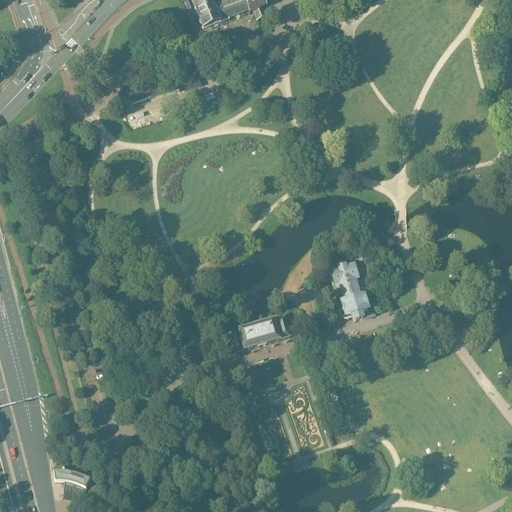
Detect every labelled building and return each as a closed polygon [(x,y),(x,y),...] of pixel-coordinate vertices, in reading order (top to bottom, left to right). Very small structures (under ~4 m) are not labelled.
[(201,26),(202,31),(219,24),(220,26),(228,22),(227,21),(247,13),(248,17),(252,15),(255,24),(265,20),(262,11),(265,10),(261,0),(230,0),(213,7),(209,0),(198,0),(191,3),(199,21),(198,23),(199,26),(201,26)] [(144,92),(142,93),(129,97),(132,106),(178,91),(179,95),(199,88),(194,72),(174,78),(174,79),(143,89),(144,92)] [(368,255),(361,257),(363,265),(370,264),(368,255)] [(341,306),(345,319),(367,313),(363,300),(360,301),(354,281),(357,280),(353,268),(346,270),(345,268),(338,270),(339,273),(332,275),(335,287),(339,285),(345,305),(341,306)] [(290,339),(288,333),(284,320),(226,337),(232,356),(290,339)] [(79,503),(89,482),(90,482),(89,481),(89,480),(88,480),(73,476),(64,474),(63,473),(62,473),(62,472),(55,472),(54,472),(53,473),(53,474),(54,484),(63,485),(63,488),(65,488),(64,498),(73,500),(79,503)]
